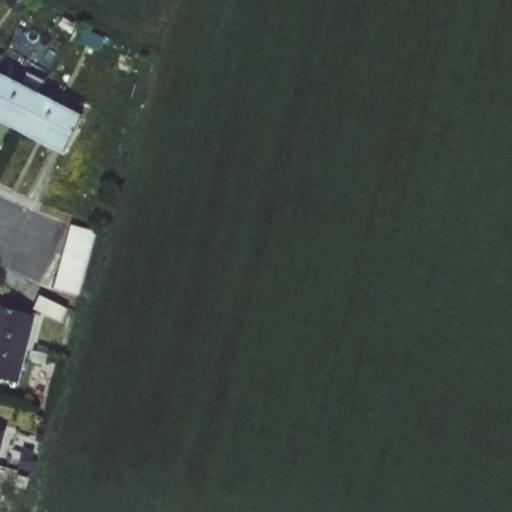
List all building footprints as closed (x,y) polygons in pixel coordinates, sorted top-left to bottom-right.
[(2,56),(0,59),(0,73),(38,93),(46,78),(2,56)] [(0,73),(0,121),(19,131),(38,93),(0,73)] [(38,93),(19,131),(63,154),(82,116),(38,93)] [(71,224),(53,289),(79,296),(96,231),(71,224)] [(39,295),(32,309),(61,323),(68,309),(39,295)] [(0,304),(0,342),(28,349),(37,315),(0,304)] [(28,349),(28,350),(47,354),(48,348),(34,344),(41,316),(37,315),(28,349)] [(28,349),(0,342),(0,379),(18,384),(26,356),(28,350),(28,349)] [(28,350),(26,356),(45,361),(47,354),(28,350)] [(23,448),(18,468),(28,470),(34,450),(23,448)]
